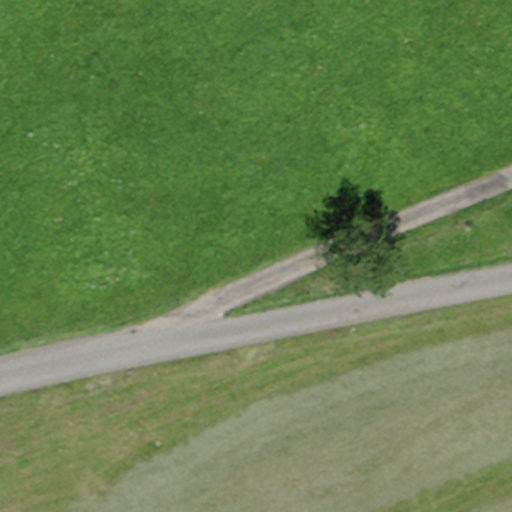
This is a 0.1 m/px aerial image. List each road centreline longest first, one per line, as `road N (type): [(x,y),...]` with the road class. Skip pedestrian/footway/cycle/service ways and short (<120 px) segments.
road 1 (unclassified): [(0,377),(511,280)]
road 2 (track): [(154,348),(222,298),(511,177)]
